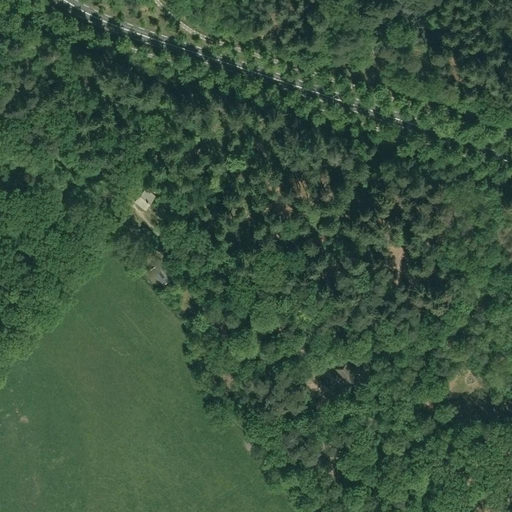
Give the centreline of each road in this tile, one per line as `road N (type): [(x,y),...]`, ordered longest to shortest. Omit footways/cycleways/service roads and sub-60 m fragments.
road 1 (primary): [(511,156),(130,31),(64,0)]
road 2 (track): [(121,198),(200,283),(232,297),(266,296),(283,334),(381,449),(383,478),(370,511)]
road 3 (track): [(382,131),(323,231),(266,297)]
